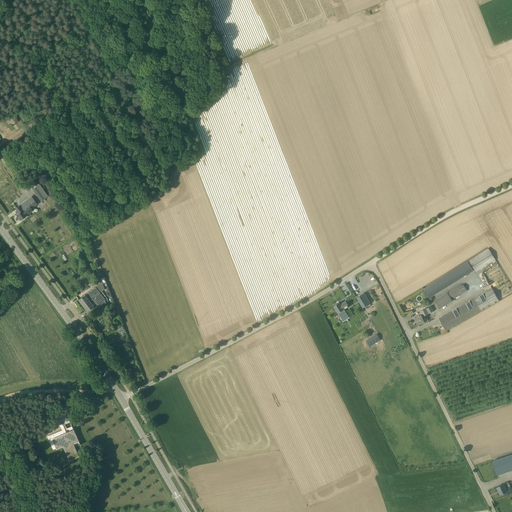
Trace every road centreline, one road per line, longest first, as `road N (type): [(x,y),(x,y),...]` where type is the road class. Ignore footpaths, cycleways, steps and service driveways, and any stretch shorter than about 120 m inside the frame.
road 1 (unclassified): [(120,397),(372,263)]
road 2 (unclassified): [(492,511),(372,263)]
road 3 (secondary): [(115,388),(0,228)]
road 4 (track): [(372,263),(511,186)]
road 5 (track): [(0,144),(90,95),(114,72)]
road 6 (secondary): [(185,511),(120,397)]
